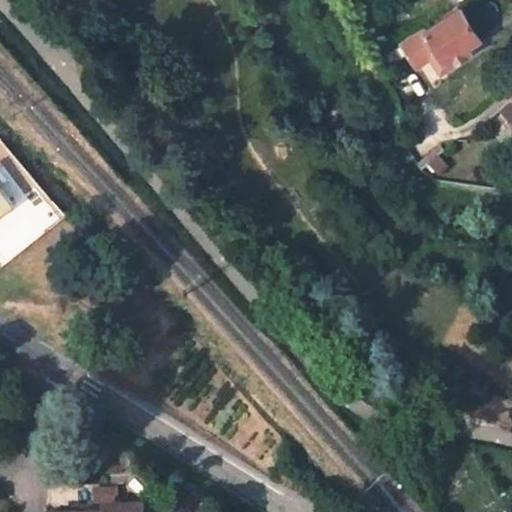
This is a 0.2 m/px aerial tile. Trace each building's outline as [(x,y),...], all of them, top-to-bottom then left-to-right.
[(479,39),(460,10),(407,45),(418,62),(431,53),(442,71),(472,52),(469,46),(479,39)] [(458,99),(447,82),(433,91),(444,108),(458,99)] [(511,107),(503,116),(511,126),(511,107)] [(461,167),(453,158),(444,165),(436,178),(447,179),(461,167)] [(0,216),(13,207),(0,189),(0,216)]
